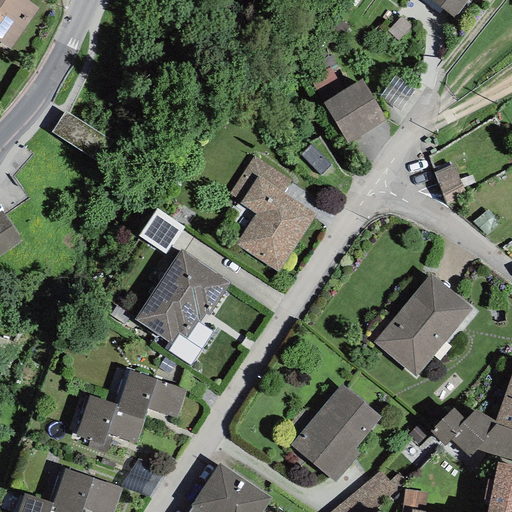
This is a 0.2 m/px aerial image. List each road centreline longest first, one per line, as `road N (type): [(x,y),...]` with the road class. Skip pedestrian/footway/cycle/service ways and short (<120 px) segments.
road 1 (residential): [(160,511),(381,179),(511,273)]
road 2 (residential): [(0,136),(43,85),(84,0)]
